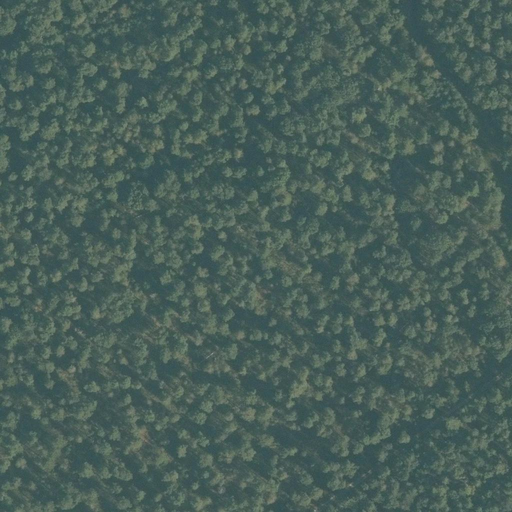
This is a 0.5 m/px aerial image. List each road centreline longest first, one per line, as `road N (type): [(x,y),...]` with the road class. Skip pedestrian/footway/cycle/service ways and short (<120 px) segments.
road 1 (track): [(317,511),(511,363)]
road 2 (track): [(511,198),(485,134),(408,25)]
